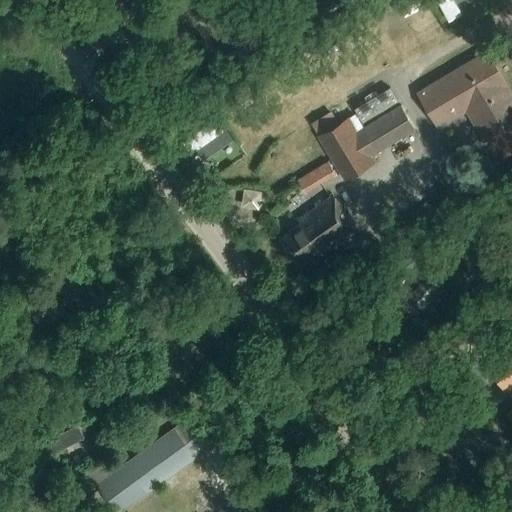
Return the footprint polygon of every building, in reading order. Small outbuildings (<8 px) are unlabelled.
[(312,7),(324,0),(297,0),(281,10),(288,22),(312,7)] [(460,0),(442,0),(452,19),(467,12),(460,0)] [(511,90),(487,49),(418,91),(439,126),(466,110),(497,161),(511,151),(511,90)] [(389,86),(354,107),(363,121),(398,100),(389,86)] [(355,112),(318,135),(346,180),(377,161),(373,155),(415,129),(401,105),(364,127),(355,112)] [(185,135),(198,160),(235,141),(222,116),(185,135)] [(280,181),(323,155),(315,141),(271,167),(280,181)] [(305,189),(338,176),(332,160),(299,172),(305,189)] [(207,171),(198,176),(203,184),(212,178),(207,171)] [(244,188),(242,205),(259,208),(262,190),(244,188)] [(360,229),(333,192),(298,219),(302,224),(284,238),(304,265),(313,257),(315,260),(336,245),(337,247),(360,229)] [(464,243),(486,277),(504,265),(482,231),(464,243)] [(454,233),(443,240),(448,249),(459,242),(454,233)] [(420,312),(443,285),(428,272),(405,299),(420,312)] [(34,297),(23,307),(45,332),(65,314),(49,297),(41,305),(34,297)] [(511,354),(491,369),(507,393),(511,389),(511,354)] [(48,437),(56,453),(90,436),(83,420),(48,437)] [(94,489),(111,511),(123,511),(207,449),(185,421),(94,489)] [(481,460),(453,432),(442,444),(469,471),(481,460)] [(67,467),(60,467),(61,478),(68,478),(67,467)] [(56,488),(46,495),(53,504),(63,497),(56,488)]
